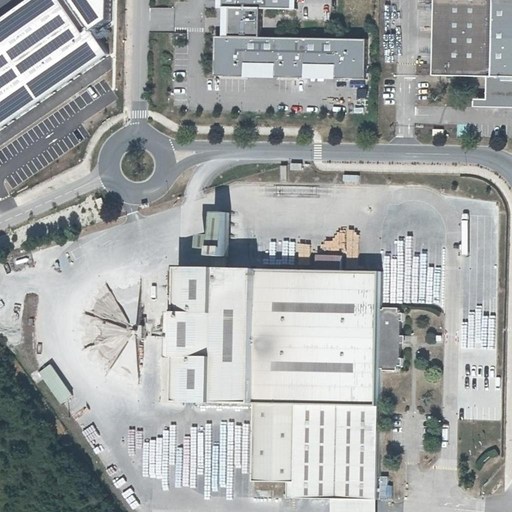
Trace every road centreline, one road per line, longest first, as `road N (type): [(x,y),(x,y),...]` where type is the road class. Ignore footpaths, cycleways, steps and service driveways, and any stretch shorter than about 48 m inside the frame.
road 1 (unclassified): [(166,156),(480,156),(511,171)]
road 2 (unclassified): [(141,0),(138,136)]
road 3 (unclassified): [(110,174),(0,224)]
